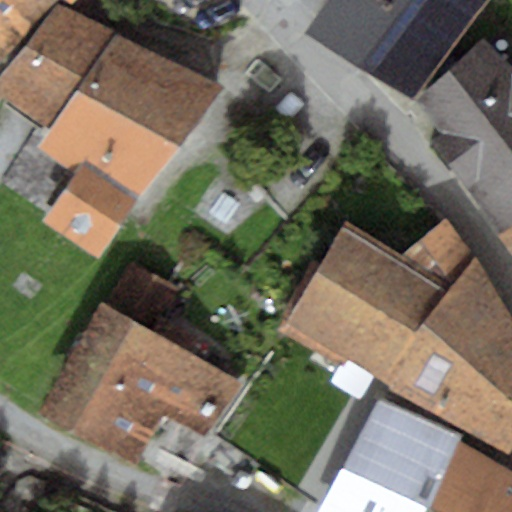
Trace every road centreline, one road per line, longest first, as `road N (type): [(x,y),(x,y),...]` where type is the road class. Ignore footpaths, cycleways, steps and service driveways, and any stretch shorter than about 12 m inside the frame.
road 1 (residential): [(264,0),(511,268)]
road 2 (residential): [(0,411),(202,511)]
